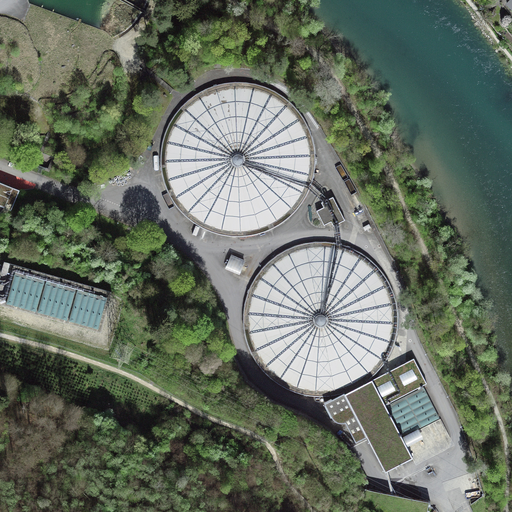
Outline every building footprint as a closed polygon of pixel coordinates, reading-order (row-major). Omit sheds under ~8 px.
[(304,198),(310,187),(313,175),(313,173),(315,163),(315,151),(312,139),(308,127),(302,117),(294,107),(285,99),(275,92),(264,87),(252,84),(240,82),(227,83),(215,86),(204,90),(193,96),(184,104),(176,114),(169,124),(165,136),(162,148),(161,160),(162,172),(165,183),(169,194),(175,204),(183,213),(192,221),(201,227),(212,232),(223,235),(235,236),(246,236),(258,234),(269,230),(279,224),(289,217),(297,208),(304,198)] [(0,206),(11,211),(19,190),(0,182),(0,206)] [(331,221),(333,226),(345,220),(333,197),(321,203),(324,207),(317,211),(324,225),(331,221)] [(345,246),(334,243),(322,242),(310,242),(299,245),(288,249),(277,255),(268,263),(260,272),(253,282),(248,293),(245,305),(243,317),(244,330),(247,342),(251,353),(257,363),(264,372),(272,379),(282,386),(292,390),(302,394),(314,396),(325,396),(336,394),(347,391),(358,386),(368,380),(377,372),(384,362),(390,352),(394,341),(397,329),(398,318),(397,306),(394,294),(389,283),(383,273),(375,264),(366,257),(356,250),(345,246)] [(230,255),(225,268),(239,273),(241,269),(245,271),(246,267),(243,266),(245,261),(230,255)] [(344,393),(324,403),(331,416),(332,418),(334,420),(335,421),(337,422),(339,422),(341,423),(343,423),(345,422),(354,439),(365,433),(385,472),(406,461),(406,462),(413,458),(403,438),(440,419),(423,385),(427,383),(414,358),(345,394),(344,393)] [(430,502),(365,489),(364,490),(367,490),(362,511),(426,511),(429,502),(430,502)]
